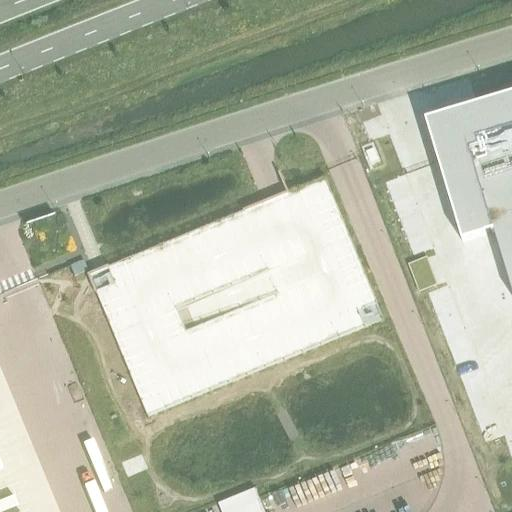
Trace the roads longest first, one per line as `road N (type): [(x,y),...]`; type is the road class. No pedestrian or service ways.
road 1 (unclassified): [(511,37),(0,203)]
road 2 (primary): [(0,71),(181,0)]
